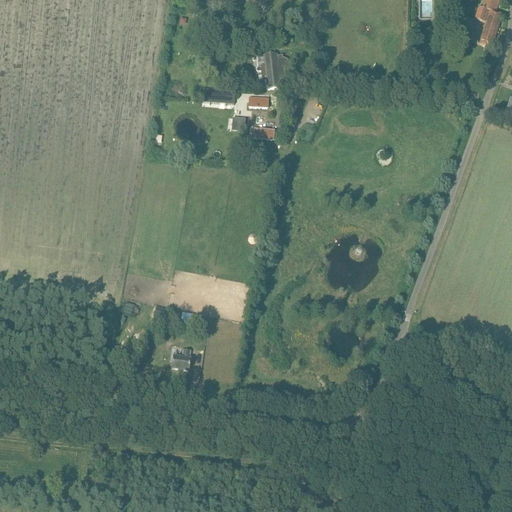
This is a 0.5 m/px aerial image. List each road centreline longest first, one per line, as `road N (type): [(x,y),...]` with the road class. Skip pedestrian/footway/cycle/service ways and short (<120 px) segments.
road 1 (unclassified): [(0,395),(319,432),(363,418),(396,346)]
road 2 (unclassified): [(396,346),(506,44),(510,0)]
road 3 (unclassified): [(511,434),(437,362),(396,346)]
